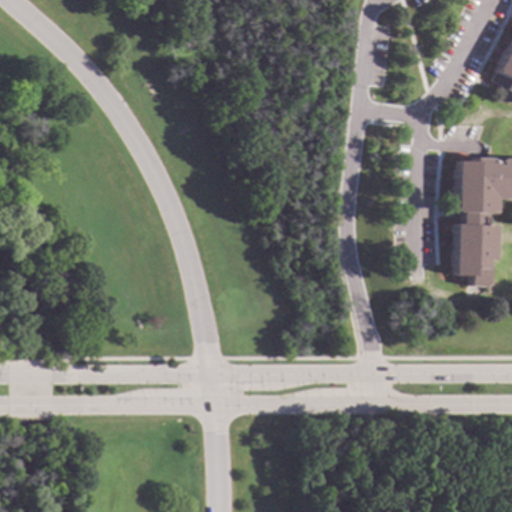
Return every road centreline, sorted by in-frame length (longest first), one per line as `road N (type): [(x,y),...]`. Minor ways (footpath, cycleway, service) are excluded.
road 1 (residential): [(212,511),(209,374),(171,205),(83,69),(6,0)]
road 2 (tertiary): [(0,404),(511,405)]
road 3 (tertiary): [(511,375),(0,375)]
